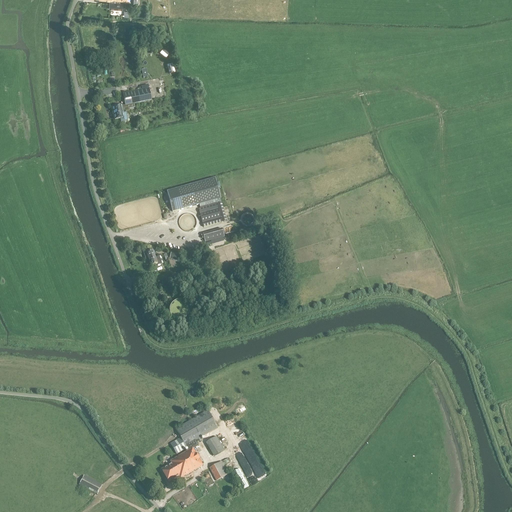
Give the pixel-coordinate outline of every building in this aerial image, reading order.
[(115,1),(110,1),(110,2),(109,2),(109,9),(122,9),(122,3),(120,3),(115,3),(115,1)] [(160,53),(166,58),(169,54),(163,49),(160,53)] [(127,106),(135,104),(151,101),(149,89),(123,94),(125,106),(122,107),(121,106),(112,108),(115,120),(124,119),(122,111),(128,109),(127,106)] [(172,212),(221,199),(215,179),(167,192),(172,212)] [(204,228),(227,221),(222,203),(198,209),(204,228)] [(203,234),(205,242),(206,242),(207,245),(223,240),(223,237),(224,237),(222,229),(203,234)] [(149,261),(155,258),(152,249),(143,252),(146,261),(149,260),(149,261)] [(155,258),(149,261),(151,267),(157,265),(155,258)] [(163,295),(165,301),(170,299),(165,286),(160,288),(162,293),(163,295)] [(170,312),(171,315),(172,318),(174,319),(175,320),(178,321),(180,322),(182,322),(184,321),(186,320),(188,318),(190,315),(191,313),(191,311),(190,308),(189,306),(188,304),(186,303),(184,302),(181,301),(177,302),(174,304),(173,305),(172,306),(171,308),(170,310),(170,312)] [(218,379),(213,382),(216,388),(221,386),(218,379)] [(221,410),(227,405),(224,401),(218,406),(221,410)] [(161,470),(169,482),(169,483),(179,477),(180,479),(203,466),(193,449),(198,446),(196,441),(218,428),(208,411),(176,429),(178,433),(181,438),(171,444),(177,454),(187,449),(188,451),(170,462),(172,464),(161,470)] [(224,451),(216,437),(206,443),(214,457),(224,451)] [(216,481),(228,475),(229,475),(222,462),(210,468),(216,481)] [(97,494),(102,485),(84,476),(79,485),(97,494)] [(208,486),(214,483),(211,478),(205,480),(208,486)] [(246,479),(241,482),(244,488),(249,485),(246,479)]
